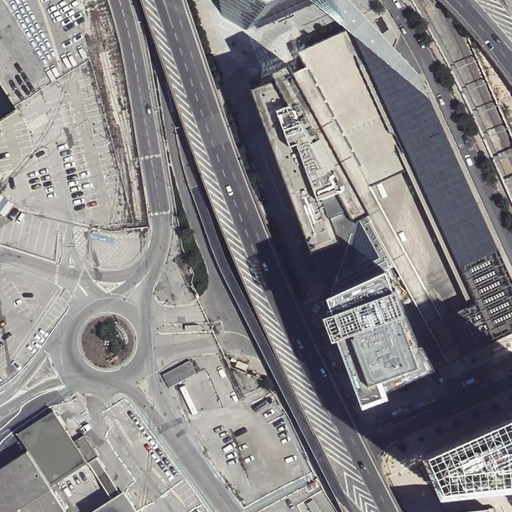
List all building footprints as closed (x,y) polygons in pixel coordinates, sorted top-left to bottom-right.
[(266,21),(286,12),(263,0),(233,0),(233,5),(233,15),(257,28),(263,25),(262,23),(266,21)] [(263,0),(286,12),(315,0),(263,0)] [(298,49),(306,65),(399,234),(445,321),(450,319),(466,355),(511,334),(511,272),(510,267),(428,90),(364,24),(298,49)] [(385,271),(398,265),(294,72),(289,63),(273,72),(250,80),(252,86),(254,85),(255,88),(252,88),(272,144),(296,209),(298,216),(303,227),(322,279),(325,286),(328,296),(385,271)] [(294,72),(398,265),(448,361),(463,355),(461,349),(459,347),(448,325),(445,321),(399,234),(306,65),(294,72)] [(388,271),(328,297),(366,398),(372,396),(369,388),(383,382),(386,390),(435,367),(422,344),(419,345),(396,289),(394,290),(388,271)] [(191,362),(164,376),(170,388),(197,373),(191,362)] [(90,468),(110,500),(120,494),(99,463),(101,462),(88,441),(77,448),(53,411),(17,435),(29,452),(10,464),(12,466),(19,477),(2,488),(17,511),(67,511),(54,491),(90,468)] [(511,417),(429,454),(445,490),(511,482),(511,417)] [(19,477),(12,466),(0,473),(0,511),(17,511),(2,488),(19,477)] [(125,511),(134,507),(124,491),(120,494),(110,500),(91,511),(125,511)]
